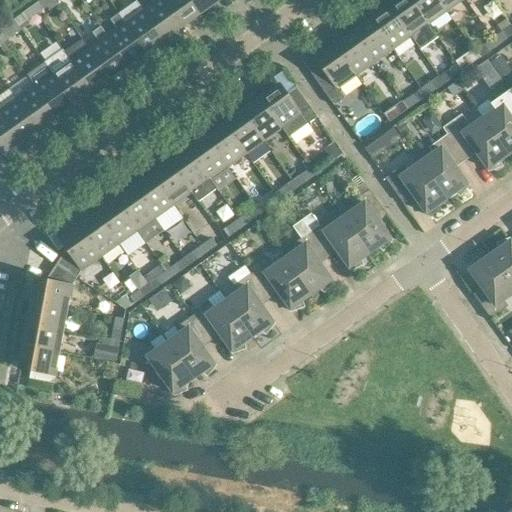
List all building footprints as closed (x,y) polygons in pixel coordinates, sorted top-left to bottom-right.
[(54,0),(42,0),(32,7),(37,14),(47,7),(49,10),(58,4),(55,1),(54,0)] [(163,0),(156,0),(143,10),(164,39),(182,26),(163,0)] [(163,0),(182,26),(200,13),(190,0),(163,0)] [(190,0),(200,13),(218,0),(190,0)] [(400,0),(390,8),(410,37),(420,50),(438,37),(428,24),(411,0),(400,0)] [(411,0),(428,24),(446,11),(438,0),(411,0)] [(438,0),(446,11),(461,0),(438,0)] [(164,39),(143,10),(137,1),(119,14),(146,52),(164,39)] [(22,14),(14,20),(21,30),(30,24),(27,21),(37,14),(32,7),(22,14)] [(392,50),(410,37),(390,8),(372,21),(392,50)] [(119,14),(110,20),(116,29),(107,36),(128,64),(146,52),(119,14)] [(6,26),(0,30),(0,38),(4,43),(8,40),(21,30),(14,20),(6,26)] [(374,62),(392,50),(372,21),(354,34),(374,62)] [(128,64),(107,36),(101,27),(92,33),(98,42),(89,48),(109,77),(128,64)] [(493,39),(498,45),(508,38),(503,32),(493,39)] [(356,75),(374,62),(354,34),(336,46),(356,75)] [(484,46),(488,52),(498,45),(493,39),(484,46)] [(68,50),(64,53),(91,90),(109,77),(89,48),(83,40),(80,42),(76,42),(70,47),(68,50)] [(337,89),(356,75),(336,46),(317,60),(323,68),(312,75),(334,106),(344,98),(337,89)] [(457,64),(462,71),(480,58),(474,49),(456,62),(457,64)] [(44,63),(53,74),(73,103),(91,90),(64,53),(63,50),(44,63)] [(500,55),(490,63),(493,67),(496,72),(507,65),(500,55)] [(488,60),(476,69),(481,76),(493,67),(490,63),(488,60)] [(444,84),(462,71),(457,64),(439,77),(444,84)] [(53,74),(35,87),(55,116),(73,103),(53,74)] [(439,77),(421,90),(426,97),(444,84),(439,77)] [(457,82),(450,87),(455,95),(462,90),(457,82)] [(289,138),(317,118),(296,87),(285,94),(280,86),(261,99),(282,128),(289,138)] [(37,129),(55,116),(35,87),(17,100),(37,129)] [(421,90),(403,103),(408,110),(426,97),(421,90)] [(511,94),(510,91),(491,104),(495,110),(483,119),(508,155),(511,152),(511,94)] [(261,99),(243,112),(264,141),(282,128),(261,99)] [(17,100),(0,111),(0,114),(19,142),(37,129),(17,100)] [(402,102),(384,115),(389,122),(408,110),(403,103),(402,102)] [(245,154),(264,141),(243,112),(225,125),(245,154)] [(0,154),(0,155),(19,142),(0,114),(0,154)] [(508,155),(483,119),(471,128),(462,115),(443,128),(448,135),(463,157),(474,149),(488,169),(489,172),(501,167),(499,161),(508,155)] [(404,122),(396,128),(402,136),(410,130),(404,122)] [(225,125),(207,138),(227,167),(245,154),(225,125)] [(463,157),(448,135),(429,148),(433,154),(421,163),(447,199),(456,192),(460,196),(469,186),(467,184),(453,164),(463,157)] [(209,180),(227,167),(207,138),(189,151),(209,180)] [(375,141),(366,148),(372,157),(380,152),(380,148),(375,141)] [(335,144),(324,152),(331,163),(342,155),(335,144)] [(189,151),(171,164),(191,192),(198,202),(216,189),(209,180),(189,151)] [(438,205),(447,199),(421,163),(409,172),(404,165),(385,179),(401,201),(412,193),(426,213),(427,216),(440,211),(438,205)] [(173,205),(191,192),(171,164),(152,176),(173,205)] [(301,176),(305,182),(315,175),(311,169),(301,176)] [(152,176),(134,189),(155,218),(173,205),(152,176)] [(274,194),(279,201),(289,194),(284,187),(274,194)] [(134,189),(116,202),(137,231),(155,218),(134,189)] [(356,209),(344,218),(370,253),(379,247),(383,251),(392,241),(390,239),(376,219),(385,213),(369,190),(352,203),(356,209)] [(264,201),(269,208),(279,201),(274,194),(264,201)] [(116,202),(98,215),(119,244),(137,231),(116,202)] [(238,220),(243,227),(253,220),(248,213),(238,220)] [(360,260),(370,253),(344,218),(332,226),(328,220),(320,226),(311,214),(302,220),(326,254),(335,248),(349,268),(350,270),(363,266),(360,260)] [(101,257),(119,244),(98,215),(80,228),(101,257)] [(238,220),(223,231),(228,237),(243,227),(238,220)] [(317,261),(326,254),(302,220),(293,227),(301,239),(293,244),(298,251),(285,259),(311,295),(320,289),(325,293),(333,282),(331,281),(317,261)] [(67,248),(56,265),(77,278),(82,270),(101,257),(80,228),(62,241),(67,248)] [(202,246),(207,253),(217,246),(212,239),(202,246)] [(499,250),(490,256),(511,286),(511,244),(510,242),(509,239),(497,244),(499,250)] [(202,246),(184,259),(189,265),(207,253),(202,246)] [(475,297),(490,319),(508,307),(503,300),(511,294),(511,286),(490,256),(481,263),(476,259),(468,269),(470,270),(484,290),(475,297)] [(302,301),(311,295),(285,259),(273,268),(269,262),(252,274),(267,296),(276,289),(291,309),(292,312),(304,307),(302,301)] [(36,280),(32,303),(67,309),(71,287),(77,278),(56,265),(45,282),(36,280)] [(161,265),(143,278),(148,285),(152,291),(161,285),(171,278),(166,272),(161,265)] [(171,278),(180,271),(176,265),(166,272),(171,278)] [(258,303),(267,296),(252,274),(235,286),(239,292),(227,301),(252,337),(261,330),(266,334),(274,324),(272,322),(258,303)] [(129,297),(134,304),(144,297),(152,291),(148,285),(139,290),(129,297)] [(114,303),(126,310),(134,304),(129,297),(127,294),(114,303)] [(243,343),(252,337),(227,301),(215,310),(210,304),(193,316),(209,338),(218,331),(232,351),(233,354),(245,349),(243,343)] [(32,303),(28,324),(63,331),(67,309),(32,303)] [(111,317),(116,318),(124,320),(126,310),(114,303),(111,317)] [(199,344),(209,338),(193,316),(176,328),(180,334),(168,343),(193,378),(202,372),(207,376),(216,366),(213,364),(199,344)] [(114,330),(122,331),(124,320),(116,318),(114,330)] [(28,324),(24,346),(59,353),(63,331),(28,324)] [(168,343),(159,349),(155,343),(143,351),(159,372),(155,374),(156,375),(159,373),(173,393),(174,395),(187,391),(184,385),(193,378),(168,343)] [(98,345),(96,357),(116,361),(118,349),(102,346),(98,345)] [(53,383),(59,353),(24,346),(20,369),(31,371),(30,379),(53,383)] [(113,375),(116,363),(108,362),(105,374),(113,375)] [(139,399),(142,385),(115,380),(113,394),(139,399)]
